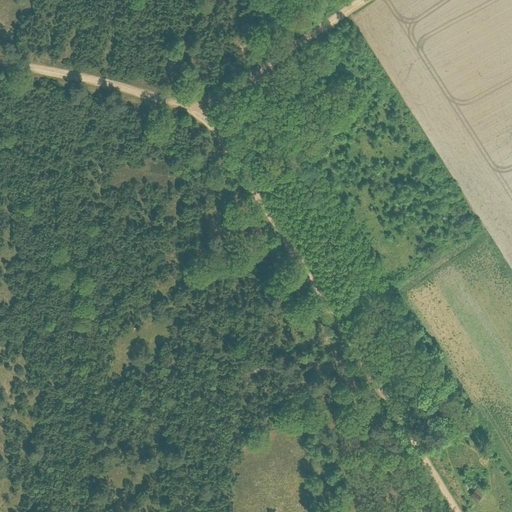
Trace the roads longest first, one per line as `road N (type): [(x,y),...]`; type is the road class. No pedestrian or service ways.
road 1 (track): [(456,511),(197,109)]
road 2 (track): [(197,109),(0,60)]
road 3 (track): [(197,109),(360,0)]
